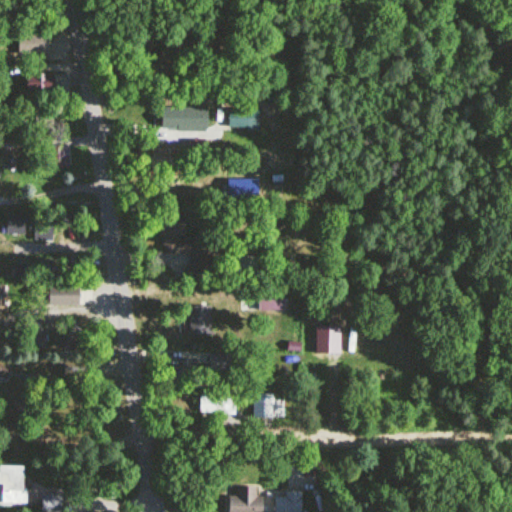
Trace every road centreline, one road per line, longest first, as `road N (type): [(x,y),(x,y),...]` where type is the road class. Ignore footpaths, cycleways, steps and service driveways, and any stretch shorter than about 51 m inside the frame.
road 1 (residential): [(159,511),(73,0)]
road 2 (residential): [(511,444),(470,438),(338,448),(143,437)]
